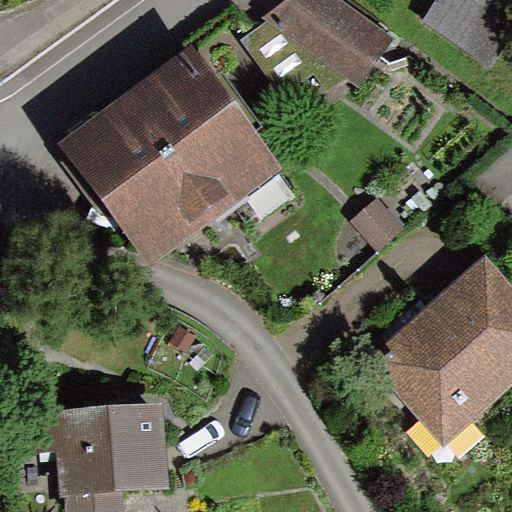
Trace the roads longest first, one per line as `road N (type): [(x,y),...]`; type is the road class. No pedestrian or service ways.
road 1 (residential): [(0,193),(86,257),(210,302),(273,357),(369,511)]
road 2 (residential): [(0,137),(188,0)]
